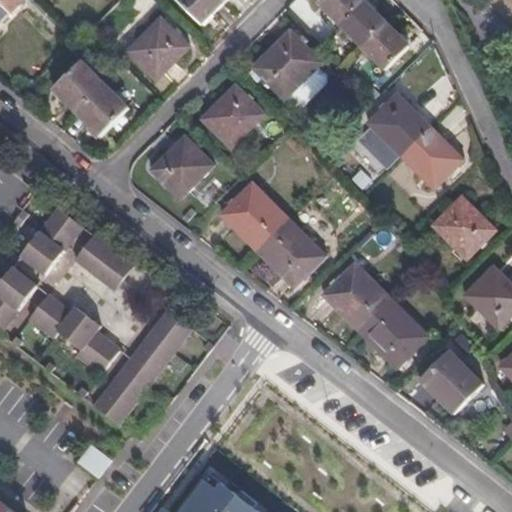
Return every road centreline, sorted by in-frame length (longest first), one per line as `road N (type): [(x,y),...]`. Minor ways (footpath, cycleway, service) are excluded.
road 1 (residential): [(511,506),(273,323)]
road 2 (residential): [(280,0),(101,183)]
road 3 (residential): [(273,323),(126,511)]
road 4 (residential): [(273,323),(101,183)]
road 5 (residential): [(511,181),(431,10),(419,0)]
road 6 (residential): [(101,183),(0,102)]
